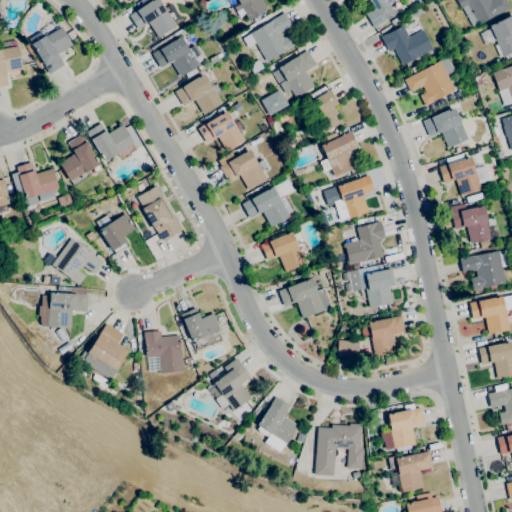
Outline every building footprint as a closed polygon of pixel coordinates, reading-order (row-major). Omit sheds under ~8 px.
[(135,10),(135,11),(150,0),(157,0),(163,8),(170,3),(180,19),(174,23),(175,25),(157,37),(147,22),(137,29),(127,15),(135,10)] [(248,20),(235,0),(261,0),(266,9),(248,20)] [(373,28),(364,13),(373,8),(368,0),(391,0),(387,3),(394,15),(373,28)] [(471,26),(461,7),(460,8),(454,0),(505,0),(509,7),(477,24),(477,23),(471,26)] [(266,62),(249,33),(283,12),(291,25),(279,32),(282,37),(288,34),(294,44),(266,62)] [(499,57),(493,45),(496,44),(494,40),(484,45),(478,33),(489,28),(488,26),(511,14),(511,51),(502,57),(502,55),(499,57)] [(19,30),(15,26),(19,21),(24,24),(19,30)] [(48,73),(27,38),(39,31),(43,37),(64,24),(67,29),(63,32),(64,33),(69,30),(73,37),(68,40),(70,45),(56,54),(62,65),(48,73)] [(401,65),(392,49),(387,51),(380,37),(401,25),(408,37),(421,30),(431,49),(401,65)] [(150,50),(149,48),(185,26),(187,30),(183,33),(182,31),(150,50)] [(365,39),(361,34),(372,27),(375,33),(365,39)] [(186,78),(184,73),(179,76),(170,61),(159,68),(150,53),(178,36),(187,50),(188,50),(197,65),(193,68),(196,72),(186,78)] [(0,86),(0,49),(17,46),(21,69),(4,72),(6,85),(0,86)] [(294,97),(276,68),(306,50),(314,64),(303,71),(312,86),(294,97)] [(39,70),(29,54),(32,52),(42,69),(39,70)] [(424,106),(418,95),(424,92),(421,86),(409,92),(403,79),(446,56),(453,70),(445,74),(454,90),(424,106)] [(255,73),(252,67),(259,63),(263,68),(255,73)] [(503,105),(490,73),(511,64),(511,103),(511,102),(503,105)] [(202,114),(193,99),(182,106),(173,91),(202,74),(211,88),(212,87),(221,103),(202,114)] [(475,85),(473,78),(479,76),(481,83),(475,85)] [(323,133),(305,103),(328,89),(337,104),(332,107),(341,122),(323,133)] [(236,112),(232,106),(238,102),(242,108),(236,112)] [(274,115),(272,111),(275,109),(275,108),(278,107),(280,111),(274,115)] [(447,147),(440,131),(428,137),(421,120),(453,107),(466,139),(447,147)] [(225,151),(216,136),(205,143),(196,129),(225,110),(243,140),(225,151)] [(511,149),(510,150),(500,118),(511,114),(511,149)] [(103,161),(85,131),(99,123),(106,134),(121,125),(132,143),(117,152),(103,161)] [(333,177),(329,168),(323,171),(318,162),(325,158),(319,145),(349,131),(357,146),(345,152),(353,167),(333,177)] [(69,181),(58,163),(73,154),(66,142),(80,133),(99,164),(84,172),(84,171),(69,181)] [(247,189),(238,174),(227,181),(218,167),(219,166),(216,160),(230,152),(233,157),(247,149),(265,179),(247,189)] [(459,196),(454,179),(442,183),(437,167),(469,156),(479,189),(459,196)] [(22,208),(18,194),(23,193),(14,167),(30,162),(34,174),(50,168),(52,172),(55,171),(58,179),(54,181),(57,189),(56,189),(57,192),(52,193),(53,196),(39,201),(37,194),(35,195),(38,203),(22,208)] [(0,211),(0,170),(8,203),(6,203),(7,210),(0,211)] [(339,220),(332,202),(340,199),(339,197),(328,201),(323,187),(335,183),(336,186),(367,175),(373,191),(361,195),(366,211),(346,218),(346,217),(339,220)] [(270,226),(260,211),(248,218),(239,204),(248,198),(249,199),(270,186),(271,187),(286,179),(292,190),(283,195),(293,212),(270,226)] [(138,191),(135,186),(140,183),(143,188),(138,191)] [(161,241),(154,230),(153,230),(140,208),(141,207),(135,197),(154,185),(180,230),(161,241)] [(316,205),(313,194),(322,191),(325,202),(316,205)] [(60,207),(56,197),(67,194),(70,203),(60,207)] [(469,243),(465,226),(453,228),(448,206),(463,203),(464,209),(482,205),(485,219),(493,217),(497,237),(469,243)] [(321,228),(317,213),(323,211),(327,226),(321,228)] [(105,215),(109,222),(123,213),(133,228),(121,236),(125,241),(123,242),(126,246),(114,253),(112,250),(110,251),(93,223),(105,215)] [(348,265),(343,243),(358,240),(355,227),(379,221),(383,237),(377,239),(381,256),(348,265)] [(285,271),(277,255),(266,260),(260,246),(289,232),(303,262),(285,271)] [(93,274),(82,266),(78,271),(84,275),(77,285),(43,260),(48,253),(55,258),(69,238),(102,262),(93,274)] [(472,290),(469,278),(475,276),(474,270),(461,273),(458,258),(498,250),(498,251),(504,250),(507,265),(501,267),(504,283),(472,290)] [(368,308),(364,288),(361,289),(360,284),(365,283),(364,280),(359,281),(358,276),(364,275),(364,274),(369,273),(367,266),(380,264),(382,270),(390,268),(394,285),(390,285),(388,285),(391,303),(368,308)] [(317,274),(316,269),(327,266),(329,270),(317,274)] [(301,318),(294,302),(282,306),(277,291),(310,278),(315,291),(322,288),(329,307),(301,318)] [(69,328),(41,326),(39,321),(39,316),(37,316),(37,306),(40,306),(41,295),(48,295),(48,292),(69,294),(69,291),(61,291),(61,286),(85,288),(84,294),(86,294),(84,311),(70,310),(69,328)] [(511,307),(511,303),(510,294),(500,297),(503,310),(511,307)] [(487,334),(483,317),(471,319),(468,303),(500,296),(505,316),(511,315),(511,321),(506,323),(508,329),(487,334)] [(196,349),(193,341),(190,342),(179,314),(194,307),(198,315),(202,313),(203,316),(212,313),(219,329),(216,331),(220,339),(196,349)] [(373,356),(369,334),(361,336),(359,324),(367,322),(366,322),(400,315),(403,332),(391,334),(394,352),(373,356)] [(105,324),(121,334),(115,343),(128,351),(114,371),(98,360),(94,366),(81,357),(85,351),(86,352),(105,324)] [(58,343),(49,335),(53,330),(62,337),(58,343)] [(159,373),(158,356),(144,357),(142,332),(159,330),(159,337),(178,335),(181,371),(159,373)] [(352,366),(343,366),(344,359),(345,360),(346,356),(336,356),(336,340),(358,341),(357,357),(352,357),(352,366)] [(511,375),(496,379),(492,362),(480,365),(477,348),(509,341),(511,355),(511,375)] [(76,364),(72,361),(78,350),(81,352),(78,357),(79,358),(76,364)] [(80,363),(109,378),(114,370),(85,354),(80,363)] [(157,370),(156,356),(146,357),(146,371),(157,370)] [(185,365),(183,359),(189,357),(191,363),(185,365)] [(232,411),(227,404),(221,408),(214,399),(220,394),(218,393),(212,397),(206,389),(213,384),(212,383),(226,372),(222,367),(235,358),(249,377),(239,384),(249,398),(232,411)] [(210,378),(207,374),(213,369),(216,373),(210,378)] [(511,422),(499,425),(496,413),(504,411),(502,405),(489,408),(486,394),(496,391),(495,385),(508,382),(509,388),(511,387),(511,422)] [(280,448),(270,442),(269,444),(264,441),(267,436),(263,434),(258,432),(257,429),(258,426),(257,425),(275,397),(289,406),(282,417),(296,426),(285,444),(283,442),(280,448)] [(169,412),(164,405),(170,401),(175,407),(177,405),(179,408),(176,411),(174,408),(169,412)] [(395,451),(395,447),(384,450),(381,438),(380,438),(378,431),(388,430),(386,417),(392,415),(391,413),(403,411),(402,405),(412,403),(413,409),(419,407),(422,424),(411,426),(414,444),(402,446),(402,449),(395,451)] [(332,476),(313,475),(316,427),(330,428),(330,424),(348,425),(348,423),(360,424),(359,448),(362,448),(361,469),(345,468),(346,449),(334,448),(332,476)] [(240,441),(233,436),(237,431),(244,435),(240,441)] [(511,457),(511,452),(499,454),(495,438),(511,434),(511,457)] [(401,492),(395,469),(387,471),(384,457),(393,455),(394,458),(418,452),(419,454),(426,453),(429,466),(422,468),(422,469),(418,470),(422,487),(401,492)] [(511,480),(503,482),(506,500),(511,498),(511,480)] [(404,511),(403,503),(436,496),(440,511),(404,511)]
